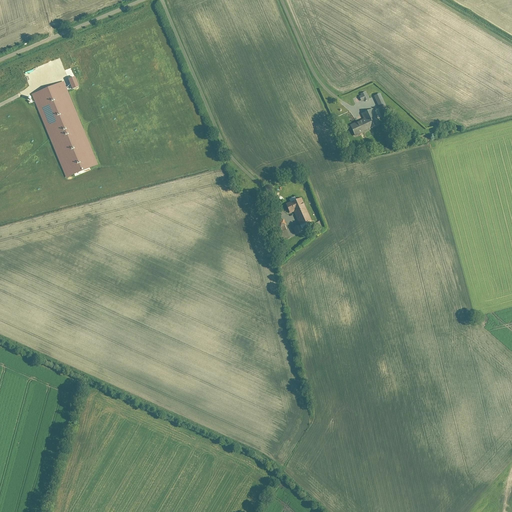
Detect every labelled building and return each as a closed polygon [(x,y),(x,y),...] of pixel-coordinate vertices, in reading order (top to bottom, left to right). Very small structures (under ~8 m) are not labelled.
[(364,92),(349,97),(353,107),(368,102),(364,92)] [(382,95),(375,97),(379,107),(385,105),(382,95)] [(372,110),(361,114),(363,121),(350,126),(353,134),(377,126),(372,110)] [(403,123),(405,118),(395,114),(393,119),(403,123)] [(394,137),(385,140),(387,148),(396,145),(394,137)] [(313,222),(303,200),(287,207),(291,216),(295,214),(301,227),(313,222)] [(288,230),(280,214),(273,218),(281,233),(288,230)] [(294,240),(290,232),(286,234),(289,242),(294,240)]
